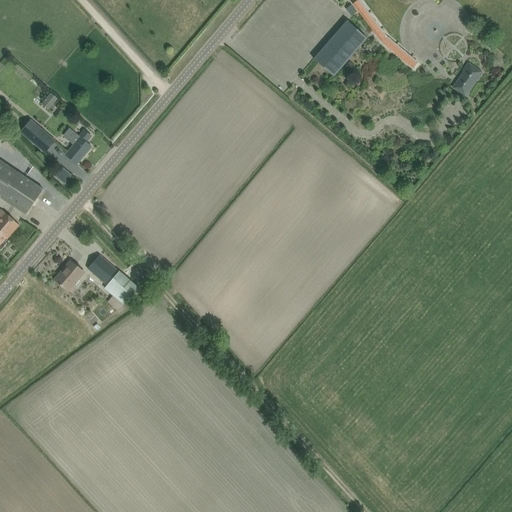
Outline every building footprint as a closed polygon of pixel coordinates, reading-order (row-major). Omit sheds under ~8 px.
[(413,69),(418,62),(387,36),(359,0),(357,0),(352,4),(380,41),(413,69)] [(346,9),(351,16),(357,11),(351,4),(346,9)] [(313,59),(321,65),(333,76),(367,38),(347,20),(313,59)] [(475,79),(480,72),(469,64),(464,71),(469,74),(458,90),(465,95),(477,79),(475,79)] [(48,110),(58,98),(51,93),(41,104),(48,110)] [(31,120),(20,132),(45,153),(56,141),(31,120)] [(70,129),(64,136),(74,145),(65,155),(69,158),(77,164),(92,147),(87,143),(91,137),(84,132),(80,137),(80,138),(70,129)] [(0,197),(18,209),(26,215),(43,190),(35,184),(0,160),(0,197)] [(19,225),(12,218),(2,210),(0,212),(0,244),(6,238),(7,239),(19,225)] [(119,271),(99,255),(87,268),(107,285),(104,288),(123,304),(138,287),(119,271)] [(67,268),(56,281),(60,285),(62,287),(68,292),(84,272),(70,261),(65,267),(67,268)]
